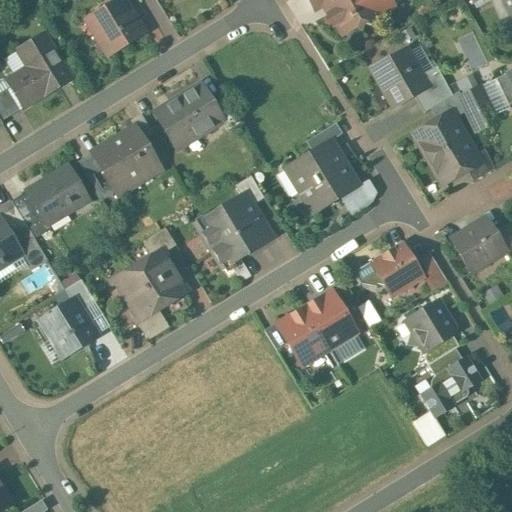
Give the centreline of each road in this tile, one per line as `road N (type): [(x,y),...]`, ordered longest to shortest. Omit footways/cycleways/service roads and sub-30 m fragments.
road 1 (residential): [(24,432),(404,198)]
road 2 (residential): [(0,163),(266,0)]
road 3 (residential): [(359,511),(511,418)]
